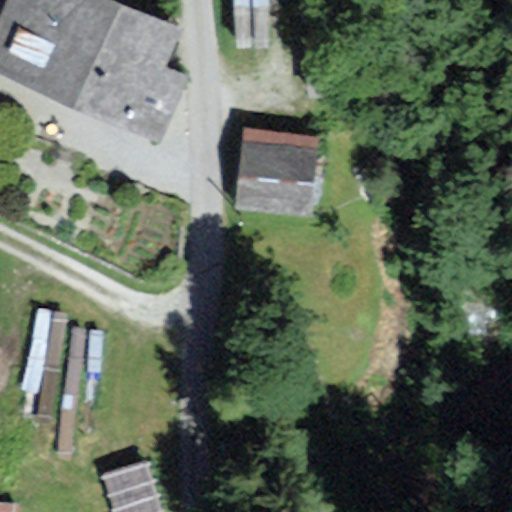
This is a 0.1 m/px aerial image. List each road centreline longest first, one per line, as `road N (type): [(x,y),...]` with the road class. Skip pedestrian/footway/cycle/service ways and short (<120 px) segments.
road 1 (unclassified): [(195,0),(206,219),(196,511)]
road 2 (track): [(197,308),(156,314),(112,306),(0,239)]
